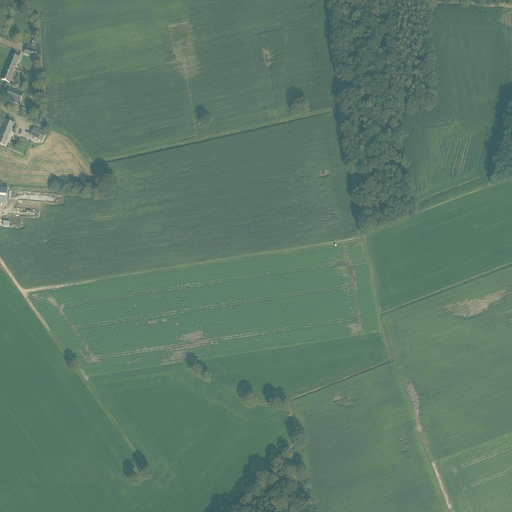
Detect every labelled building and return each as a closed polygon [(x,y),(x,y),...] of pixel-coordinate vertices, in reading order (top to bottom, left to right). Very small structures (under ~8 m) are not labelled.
[(36,56),(38,50),(27,46),(24,54),(30,56),(31,53),(32,54),(35,56),(35,55),(36,56)] [(12,55),(7,66),(14,69),(19,58),(12,55)] [(14,69),(7,66),(2,79),(9,82),(14,69)] [(8,88),(5,96),(9,97),(8,100),(19,105),(23,94),(16,92),(8,88)] [(0,136),(0,144),(4,146),(13,123),(6,120),(0,136)] [(30,136),(42,142),(46,133),(34,128),(30,136)]
